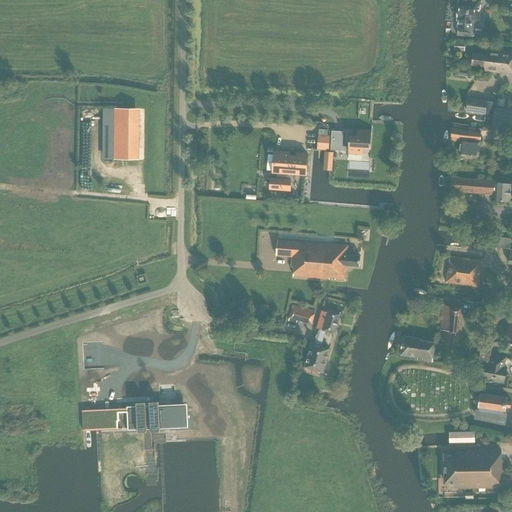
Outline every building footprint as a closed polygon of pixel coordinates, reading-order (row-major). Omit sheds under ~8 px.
[(479,23),(480,0),(458,0),(456,21),(458,21),(457,31),(472,33),(473,22),(479,23)] [(464,41),(455,41),(454,49),(463,50),(464,41)] [(484,71),(492,72),(494,52),(489,51),(489,55),(473,53),(471,65),(484,66),(484,71)] [(511,53),(494,52),(492,72),(500,73),(500,72),(511,73),(511,53)] [(487,100),(467,98),(466,111),(488,114),(493,102),(487,101),(487,100)] [(510,110),(493,108),(491,129),(508,131),(510,110)] [(138,110),(114,110),(113,161),(137,161),(138,110)] [(348,151),(347,158),(348,158),(348,151),(362,151),(362,148),(370,149),(370,143),(371,126),(370,133),(357,133),(357,136),(349,135),(349,141),(348,141),(348,147),(342,147),(343,132),(332,131),(331,150),(348,151)] [(480,141),(481,133),(452,129),(451,139),(461,141),(459,155),(478,157),(480,141)] [(330,136),(318,135),(317,149),(325,150),(325,152),(323,170),(332,170),(333,152),(328,152),(330,136)] [(307,154),(275,152),(273,172),(277,172),(277,179),(271,178),(270,188),(290,190),(291,180),(288,180),(288,173),(305,174),(307,154)] [(509,201),(511,184),(495,183),(496,180),(451,177),(450,191),(494,195),(494,200),(509,201)] [(510,238),(490,236),(489,246),(509,249),(510,238)] [(348,245),(277,240),(276,255),(292,257),(291,267),(294,267),(293,276),(345,280),(346,265),(360,266),(360,256),(347,255),(348,245)] [(482,260),(450,256),(446,283),(478,287),(482,260)] [(460,332),(462,306),(443,304),(441,330),(444,330),(442,345),(452,346),(454,331),(460,332)] [(297,320),(311,324),(314,313),(292,307),(288,321),(296,323),(297,320)] [(340,313),(333,310),(328,309),(327,312),(322,310),(317,328),(319,329),(315,344),(312,343),(305,366),(323,372),(330,348),(321,345),(325,331),(334,333),(340,313)] [(403,336),(400,355),(417,357),(417,360),(432,362),(435,342),(420,340),(420,338),(403,336)] [(504,383),(507,367),(505,367),(507,357),(490,354),(492,347),(481,345),(476,372),(482,373),(481,378),(504,383)] [(506,401),(507,397),(480,393),(479,395),(475,397),(474,402),(478,405),(478,409),(478,411),(477,411),(476,418),(503,422),(505,410),(504,409),(504,407),(510,408),(511,402),(506,401)] [(163,426),(185,425),(184,406),(159,407),(158,401),(149,402),(149,407),(145,407),(145,402),(136,402),(136,408),(128,408),(127,407),(127,408),(82,410),(83,431),(96,430),(121,429),(121,428),(118,428),(117,421),(118,421),(118,412),(127,412),(127,419),(128,419),(128,426),(137,425),(137,432),(147,432),(146,425),(150,425),(151,432),(160,431),(159,425),(163,424),(163,426)] [(474,431),(449,432),(449,444),(475,443),(474,431)] [(501,460),(501,450),(467,451),(456,451),(456,453),(443,453),(443,485),(447,485),(447,488),(503,488),(503,460),(501,460)]
